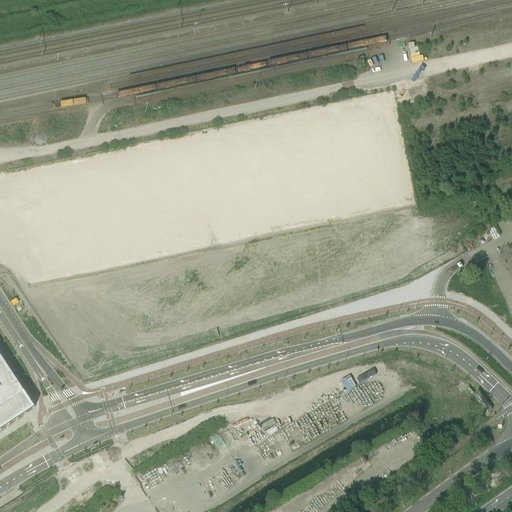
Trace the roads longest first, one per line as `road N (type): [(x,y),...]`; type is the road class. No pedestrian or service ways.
road 1 (unclassified): [(90,440),(234,388),(411,341),(443,346),(511,404)]
road 2 (unclassified): [(511,367),(462,328),(415,320),(84,416)]
road 3 (residential): [(9,511),(105,462),(129,489),(132,510)]
